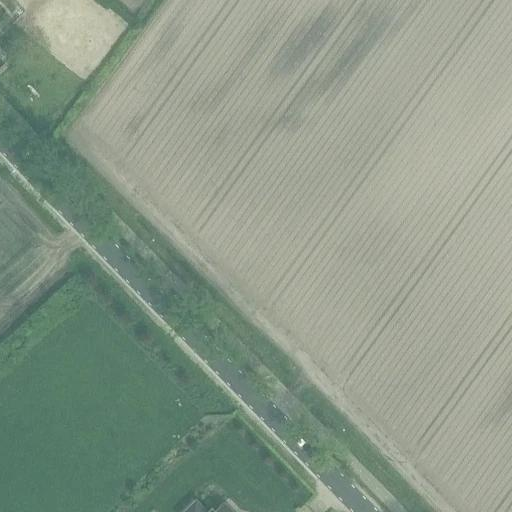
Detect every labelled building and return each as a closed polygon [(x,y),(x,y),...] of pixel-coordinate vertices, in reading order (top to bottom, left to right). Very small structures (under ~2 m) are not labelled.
[(279,84),(238,127),(242,164),(438,347),(503,278),(485,261),(479,285),(461,281),(473,232),(511,242),(511,228),(497,230),(492,191),(485,223),(477,158),(468,194),(418,182),(421,169),(387,161),(418,157),(370,113),(347,137),(325,117),(341,100),(355,114),(389,78),(379,0),(373,0),(336,40),(325,85),(317,23),(305,72),(255,78),(279,84)] [(415,61),(397,59),(396,72),(423,75),(425,52),(416,51),(415,61)] [(511,170),(502,177),(511,192),(511,170)] [(181,244),(188,236),(175,226),(168,234),(181,244)] [(204,511),(195,503),(185,511),(222,511),(219,508),(215,511),(204,511)]
